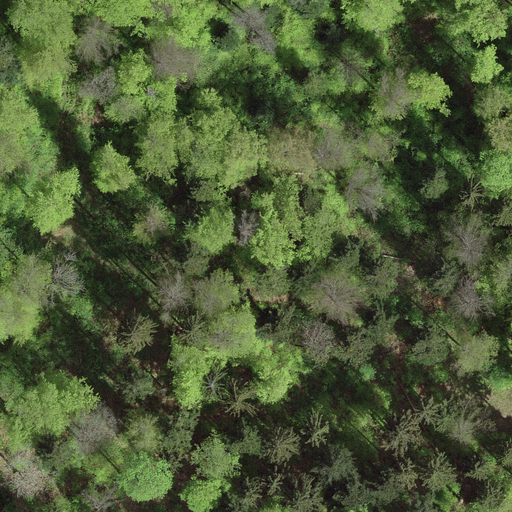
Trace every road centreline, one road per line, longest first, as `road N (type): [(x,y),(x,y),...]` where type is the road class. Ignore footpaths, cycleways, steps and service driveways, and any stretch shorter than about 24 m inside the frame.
road 1 (track): [(511,407),(488,405),(416,327),(342,304),(131,269),(101,243),(67,206),(60,161),(79,0)]
road 2 (track): [(511,56),(473,49),(451,57),(438,80),(440,108),(491,227),(511,330)]
